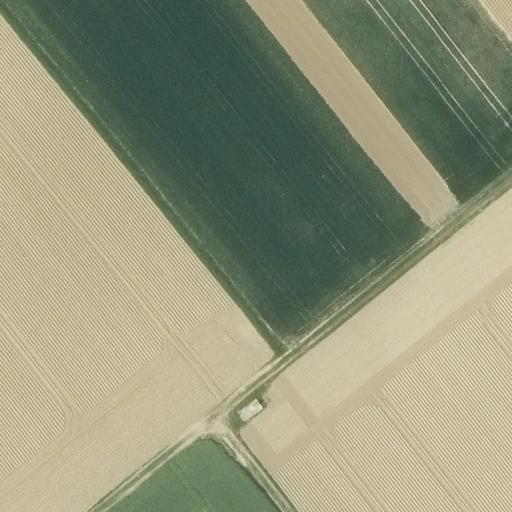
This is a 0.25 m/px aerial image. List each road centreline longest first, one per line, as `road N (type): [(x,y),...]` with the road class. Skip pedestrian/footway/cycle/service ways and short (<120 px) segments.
road 1 (track): [(511,182),(94,511)]
road 2 (track): [(2,0),(287,357)]
road 3 (track): [(213,414),(290,511)]
